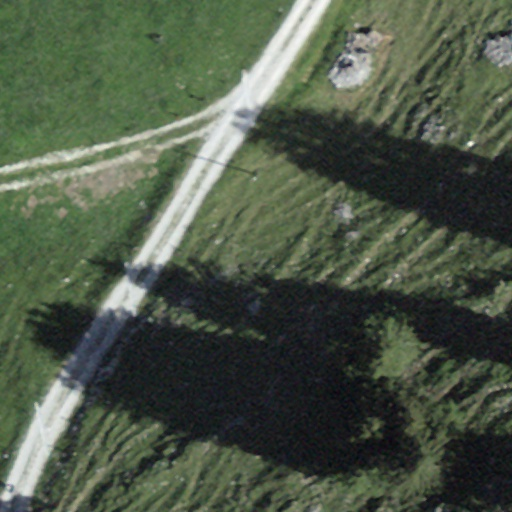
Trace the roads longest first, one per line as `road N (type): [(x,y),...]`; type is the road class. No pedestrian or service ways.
road 1 (track): [(318,0),(250,109),(177,258),(49,459),(31,511)]
road 2 (track): [(0,176),(250,109)]
